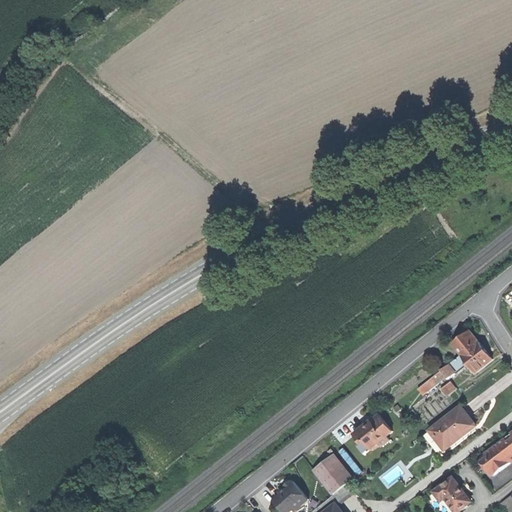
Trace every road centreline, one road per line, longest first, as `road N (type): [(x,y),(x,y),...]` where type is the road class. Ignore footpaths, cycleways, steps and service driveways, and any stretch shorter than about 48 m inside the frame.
road 1 (secondary): [(511,127),(242,251),(0,412)]
road 2 (residential): [(477,301),(216,511)]
road 3 (track): [(270,236),(186,154),(83,74)]
